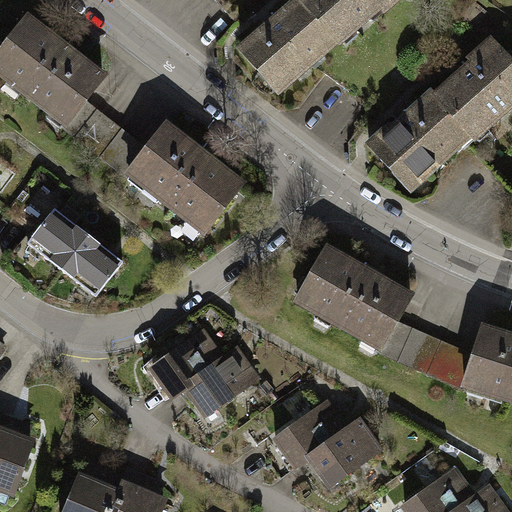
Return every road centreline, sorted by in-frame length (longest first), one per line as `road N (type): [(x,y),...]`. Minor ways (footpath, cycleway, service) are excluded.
road 1 (residential): [(326,187),(132,328),(106,335),(49,326),(0,293)]
road 2 (residential): [(88,0),(326,187)]
road 3 (residential): [(326,187),(443,256),(511,282)]
